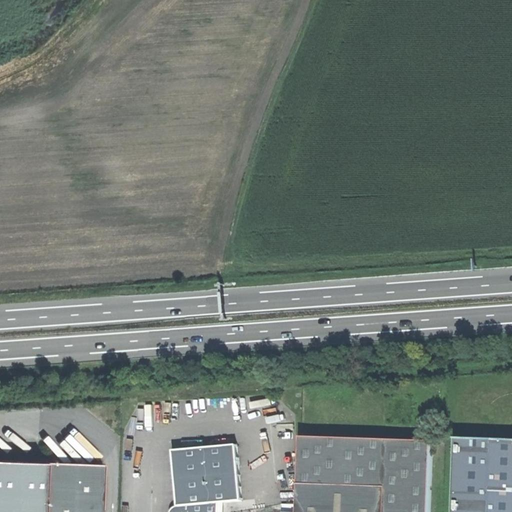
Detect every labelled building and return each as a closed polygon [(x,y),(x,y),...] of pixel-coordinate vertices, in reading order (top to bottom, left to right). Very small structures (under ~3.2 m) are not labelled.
[(511,511),(511,438),(456,437),(453,511),(511,511)] [(301,440),(300,483),(388,486),(386,511),(427,511),(430,443),(301,440)] [(224,511),(225,504),(243,502),(237,446),(175,452),(181,507),(177,508),(175,510),(173,511),(224,511)] [(0,511),(45,511),(47,461),(0,459),(0,511)] [(104,511),(106,464),(47,461),(45,511),(104,511)] [(298,511),(386,511),(388,486),(300,483),(299,504),(298,511)]
